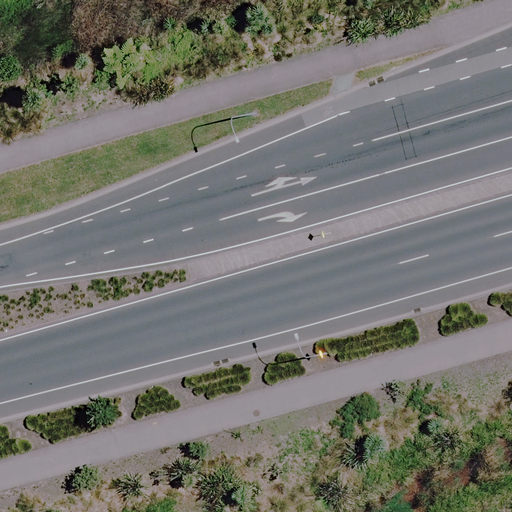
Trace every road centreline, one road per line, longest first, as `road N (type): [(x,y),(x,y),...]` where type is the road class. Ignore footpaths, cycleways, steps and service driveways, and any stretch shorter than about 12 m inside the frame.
road 1 (secondary): [(0,251),(511,96)]
road 2 (secondary): [(511,240),(0,388)]
